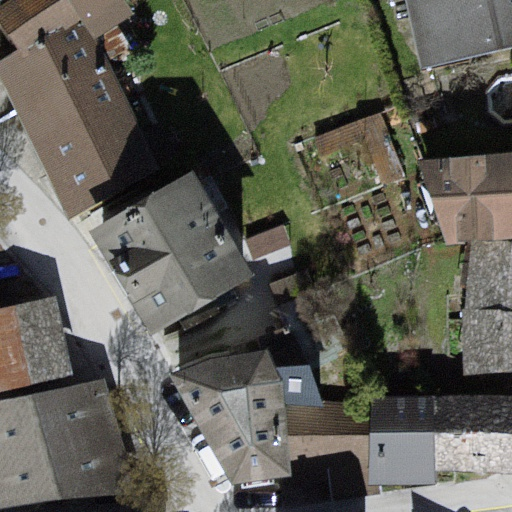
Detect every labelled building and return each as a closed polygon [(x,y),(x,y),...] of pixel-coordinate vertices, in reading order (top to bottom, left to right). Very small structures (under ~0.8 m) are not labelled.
[(0,24),(29,61),(3,75),(54,188),(146,154),(78,47),(135,15),(121,0),(33,0),(0,22),(0,24)] [(511,0),(409,0),(429,78),(511,57),(511,0)] [(511,150),(418,160),(446,245),(471,243),(511,239),(511,150)] [(201,188),(104,246),(167,345),(273,283),(201,188)] [(511,241),(471,243),(465,310),(511,311),(511,241)] [(511,311),(465,310),(462,310),(463,374),(511,372),(511,311)] [(285,328),(169,384),(250,499),(372,494),(378,420),(332,413),(285,328)] [(91,390),(0,408),(0,511),(67,511),(115,508),(91,390)] [(511,408),(384,409),(379,493),(511,480),(511,408)]
